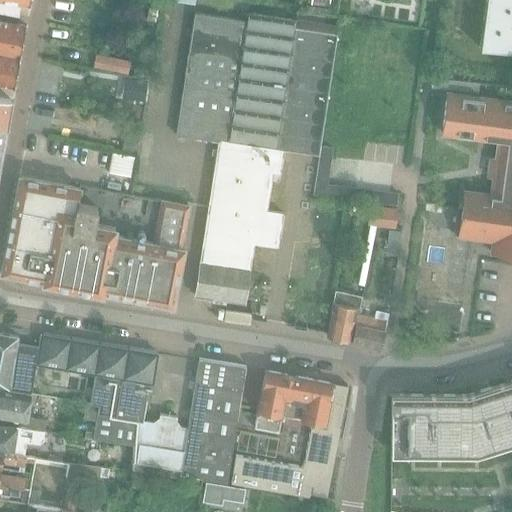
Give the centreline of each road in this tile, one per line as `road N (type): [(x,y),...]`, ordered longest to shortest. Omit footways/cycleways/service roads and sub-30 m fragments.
road 1 (residential): [(371,368),(0,297)]
road 2 (residential): [(387,370),(436,0)]
road 3 (residential): [(0,210),(42,0)]
road 4 (residential): [(352,511),(371,368)]
road 5 (residential): [(387,370),(511,354)]
